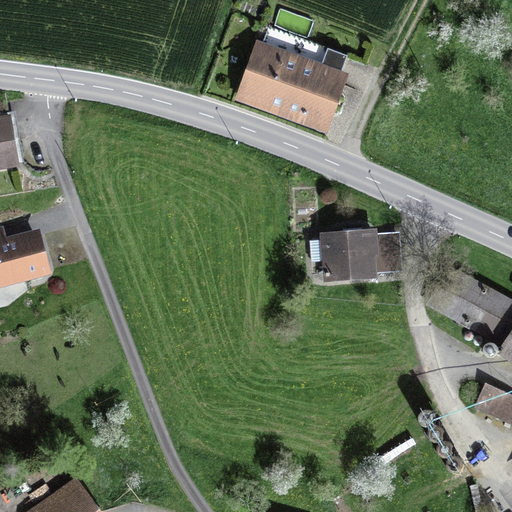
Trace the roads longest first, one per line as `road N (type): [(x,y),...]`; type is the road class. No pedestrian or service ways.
road 1 (secondary): [(511,241),(246,128),(126,92),(0,73)]
road 2 (track): [(414,198),(414,299),(433,377),(511,493)]
road 3 (track): [(339,165),(428,0)]
